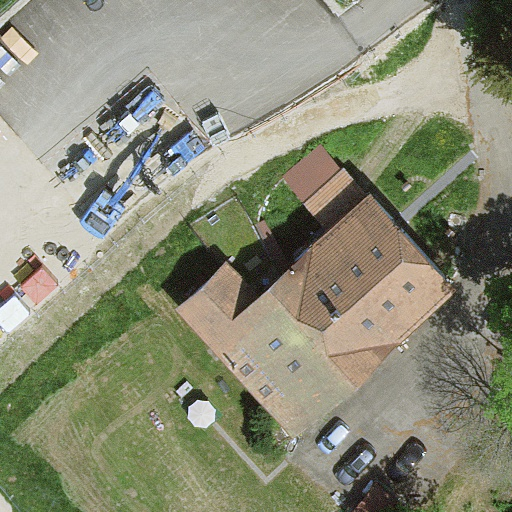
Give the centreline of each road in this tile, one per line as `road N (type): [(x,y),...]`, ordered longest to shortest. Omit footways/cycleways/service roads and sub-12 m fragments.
road 1 (residential): [(313,456),(482,296),(511,248)]
road 2 (residential): [(511,145),(465,57),(458,0)]
